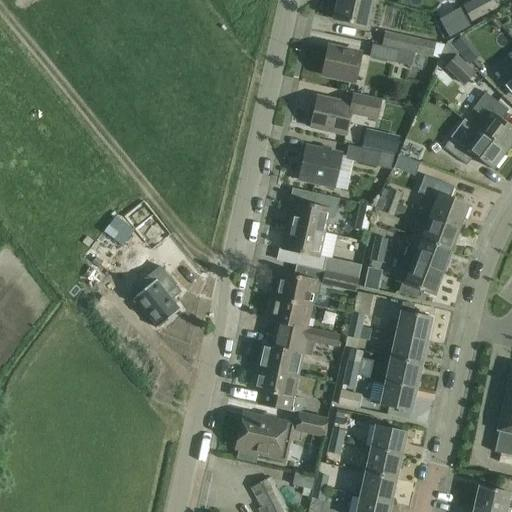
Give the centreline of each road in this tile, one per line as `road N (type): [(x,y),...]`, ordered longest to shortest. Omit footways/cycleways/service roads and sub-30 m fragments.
road 1 (unclassified): [(174,511),(289,0)]
road 2 (track): [(10,18),(202,258),(228,270)]
road 3 (residential): [(418,511),(494,237),(511,209)]
